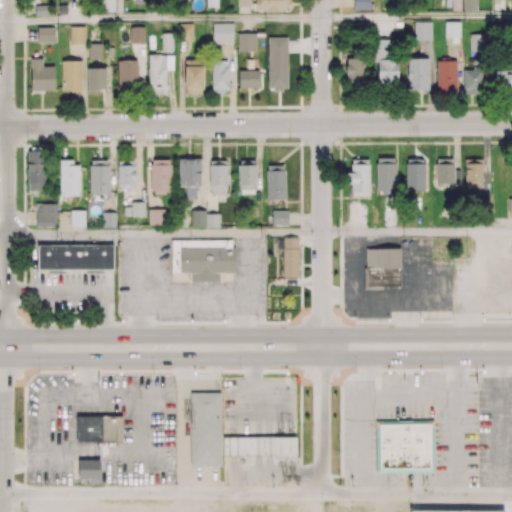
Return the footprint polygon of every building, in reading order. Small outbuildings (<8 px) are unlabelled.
[(352,0),(352,9),(369,9),(369,0),(352,0)] [(476,0),(462,0),(462,10),(476,10),(476,0)] [(413,20),(413,39),(430,40),(431,21),(413,20)] [(444,21),(443,37),(459,37),(459,21),(444,21)] [(178,23),(178,39),(192,39),(192,23),(178,23)] [(232,23),(211,23),(211,42),(232,42),(232,23)] [(84,26),(69,26),(69,44),(84,44),(84,26)] [(36,27),(36,42),(53,42),(53,27),(36,27)] [(255,33),(237,33),(236,51),(255,51),(255,33)] [(100,43),(87,43),(87,59),(100,59),(100,43)] [(29,59),(29,91),(53,90),(53,67),(41,67),(41,59),(29,59)] [(257,70),(238,70),(238,88),(257,88),(257,70)] [(147,209),(147,224),(164,224),(164,209),(147,209)] [(287,210),(271,210),(271,224),(287,225),(287,210)] [(272,239),(301,239),(301,278),(285,278),(285,252),(272,252),(272,239)] [(172,242),(237,241),(237,273),(221,273),(221,284),(191,284),(191,274),(172,274),(172,242)] [(459,244),(459,262),(468,262),(468,244),(459,244)] [(38,246),(116,246),(116,272),(38,272),(38,246)] [(367,250),(367,291),(404,291),(403,250),(367,250)] [(191,395),(192,468),(223,467),(223,458),(223,438),(222,394),(191,395)] [(76,416),(77,445),(124,444),(124,416),(76,416)] [(376,422),(376,474),(435,474),(435,422),(376,422)] [(298,438),(223,438),(223,458),(298,458),(298,438)] [(81,461),(81,481),(103,481),(103,461),(81,461)]
